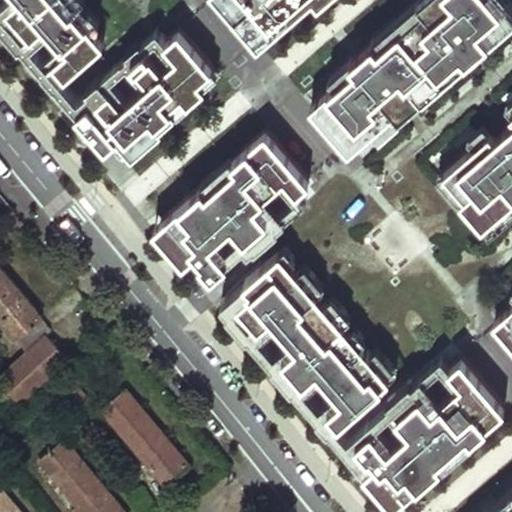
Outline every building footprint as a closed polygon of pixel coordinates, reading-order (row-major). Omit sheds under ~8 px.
[(77,4),(80,1),(78,0),(0,0),(0,13),(58,79),(106,37),(77,4)] [(226,0),(254,31),(278,10),(272,3),(274,0),(226,0)] [(274,0),(272,3),(278,10),(288,0),(274,0)] [(424,0),(311,99),(349,143),(506,8),(498,0),(424,0)] [(75,99),(126,157),(150,135),(149,133),(221,69),(181,24),(168,36),(158,25),(75,99)] [(490,125),(444,164),(487,214),(511,192),(511,105),(511,106),(511,107),(511,115),(494,131),(490,125)] [(197,248),(215,269),(239,248),(243,253),(308,197),(303,192),(316,182),(267,126),(157,222),(187,257),(197,248)] [(315,292),(319,288),(300,266),(298,268),(280,247),(222,297),(331,423),(391,371),(363,338),(360,340),(343,320),(346,318),(327,297),(322,301),(315,292)] [(0,259),(0,313),(27,347),(47,331),(51,327),(40,313),(42,312),(0,259)] [(511,296),(494,312),(511,332),(511,296)] [(68,357),(47,331),(27,347),(0,370),(0,371),(13,388),(0,398),(0,401),(7,410),(68,357)] [(463,352),(451,362),(443,352),(344,438),(396,498),(506,402),(463,352)] [(125,386),(102,404),(166,481),(189,462),(125,386)] [(126,511),(63,437),(40,456),(87,511),(126,511)] [(19,511),(0,488),(0,511),(19,511)] [(511,511),(511,500),(498,511),(491,511),(490,510),(488,511),(511,511)]
